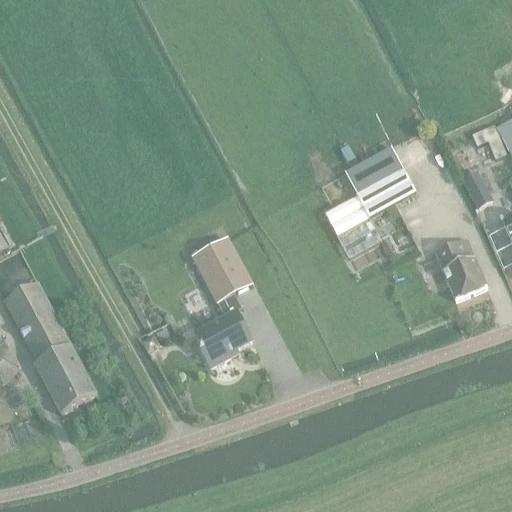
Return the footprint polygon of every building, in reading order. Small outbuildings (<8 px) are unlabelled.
[(507,159),(495,130),(473,139),(477,150),(489,145),(496,163),(507,159)] [(358,199),(324,217),(349,264),(381,246),(369,223),(388,213),(395,209),(417,197),(392,151),(346,176),(358,199)] [(478,176),(461,184),(477,214),(493,206),(478,176)] [(511,222),(502,227),(511,248),(511,222)] [(455,304),(487,291),(468,243),(434,256),(455,304)] [(228,245),(193,263),(224,321),(195,337),(202,350),(199,352),(210,372),(215,370),(218,370),(221,370),(224,368),(224,365),(230,362),(228,358),(252,345),(236,316),(242,313),(235,299),(253,289),(228,245)] [(4,305),(37,365),(71,347),(39,287),(4,305)] [(160,343),(169,338),(165,332),(156,337),(160,343)] [(153,342),(143,348),(148,357),(158,352),(153,342)] [(99,399),(71,347),(37,365),(33,367),(61,420),(99,399)] [(0,390),(6,393),(10,392),(21,375),(20,370),(12,354),(9,352),(0,352),(0,390)]
